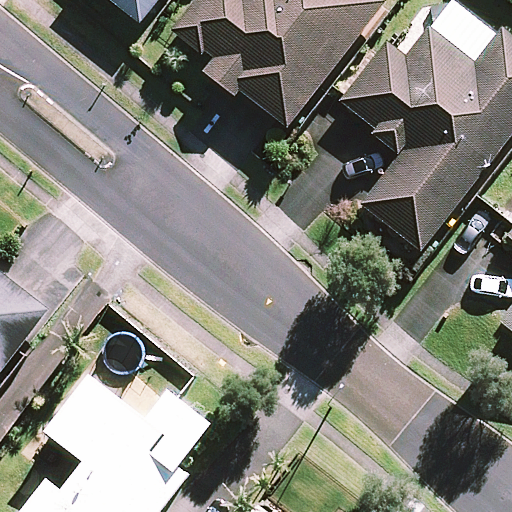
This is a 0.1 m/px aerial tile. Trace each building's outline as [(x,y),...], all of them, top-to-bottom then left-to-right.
[(107,0),(137,24),(157,0),(107,0)] [(201,0),(174,34),(211,64),(204,73),(233,97),(238,91),(286,129),(385,5),(378,0),(201,0)] [(430,30),(406,60),(388,47),(343,105),(404,152),(361,206),(420,253),(511,136),(511,39),(503,33),(476,67),(430,30)] [(511,231),(507,238),(511,241),(511,310),(501,325),(511,333),(511,231)] [(0,371),(0,372),(48,312),(0,273),(0,371)] [(146,421),(92,379),(48,435),(84,464),(60,495),(43,482),(19,511),(159,511),(187,478),(177,470),(210,427),(167,394),(146,421)]
